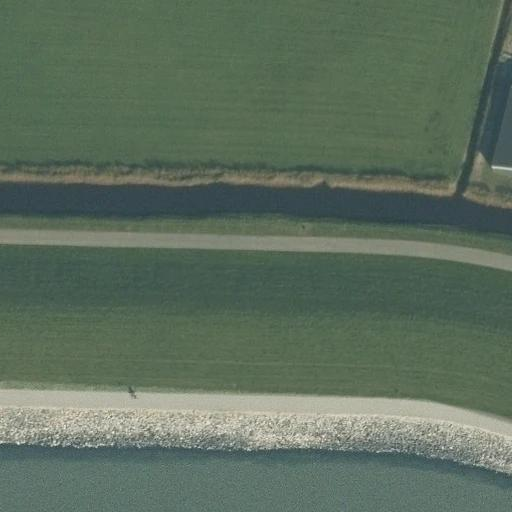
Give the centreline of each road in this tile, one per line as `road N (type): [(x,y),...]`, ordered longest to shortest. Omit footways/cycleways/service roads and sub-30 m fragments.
road 1 (unclassified): [(0,415),(406,427),(511,446)]
road 2 (unclassified): [(511,272),(403,257),(0,247)]
